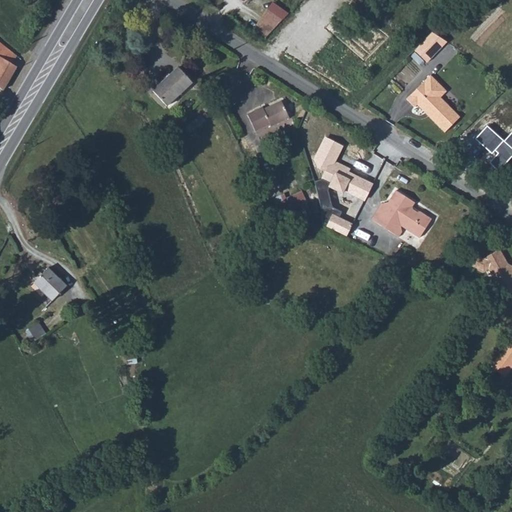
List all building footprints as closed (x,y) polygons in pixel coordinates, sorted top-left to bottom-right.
[(251,43),(262,50),(280,31),(264,22),(251,43)] [(416,50),(429,63),(448,43),(435,30),(416,50)] [(23,57),(0,38),(0,88),(3,91),(23,57)] [(176,80),(151,104),(165,119),(190,96),(176,80)] [(455,127),(436,108),(438,105),(439,98),(428,87),(405,111),(412,117),(417,111),(421,115),(424,119),(427,117),(430,121),(425,126),(440,141),(455,127)] [(280,113),(263,121),(262,119),(247,126),(254,142),(273,133),(274,135),(287,129),(280,113)] [(424,119),(421,115),(417,119),(425,126),(430,121),(427,117),(424,119)] [(511,156),(511,130),(503,140),(486,125),(475,137),(493,153),(495,151),(507,162),(511,156)] [(346,190),(366,199),(374,181),(352,170),(353,167),(340,161),(348,145),(325,133),(312,159),(316,168),(323,171),(321,179),(313,182),(325,219),(330,221),(328,226),(346,233),(350,224),(337,219),(341,210),(333,207),(329,188),(343,193),(346,190)] [(303,189),(280,199),(288,217),(311,208),(303,189)] [(414,208),(397,198),(390,211),(383,211),(373,227),(400,244),(404,237),(402,235),(404,233),(421,243),(432,225),(421,218),(416,219),(413,217),(414,208)] [(511,276),(509,274),(501,259),(484,267),(488,276),(492,286),(511,299),(511,276)] [(488,276),(484,267),(474,262),(469,272),(482,278),(488,276)] [(71,282),(48,268),(38,286),(61,299),(71,282)] [(41,322),(27,331),(35,342),(48,333),(41,322)] [(511,370),(511,353),(506,349),(494,365),(508,376),(511,370)] [(508,376),(494,365),(482,381),(497,392),(508,376)]
